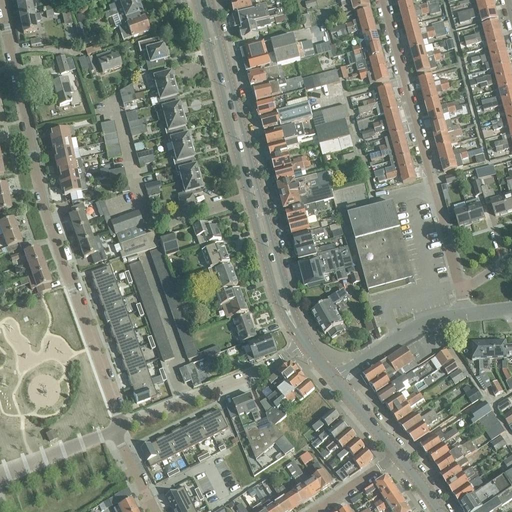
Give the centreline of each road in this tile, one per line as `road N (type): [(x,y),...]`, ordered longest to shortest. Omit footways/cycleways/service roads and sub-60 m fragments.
road 1 (residential): [(118,427),(46,220),(0,0)]
road 2 (tertiary): [(305,344),(209,0)]
road 3 (residential): [(382,0),(460,292)]
road 4 (residential): [(118,427),(254,374),(305,344)]
road 5 (tertiary): [(194,0),(247,197)]
road 6 (tertiary): [(247,197),(277,305),(305,344)]
road 7 (residential): [(332,378),(401,333),(465,313)]
road 8 (residential): [(0,483),(118,427)]
road 9 (residential): [(247,197),(155,225),(140,204)]
